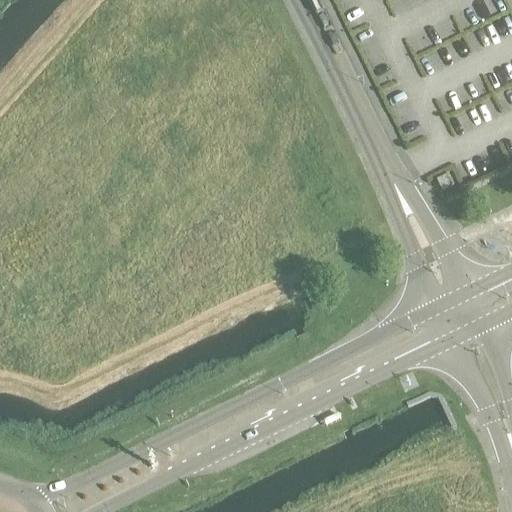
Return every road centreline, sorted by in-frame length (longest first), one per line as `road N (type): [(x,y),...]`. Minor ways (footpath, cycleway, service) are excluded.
road 1 (secondary): [(437,307),(35,506)]
road 2 (secondary): [(99,511),(452,337)]
road 3 (unclassified): [(394,174),(302,0)]
road 4 (unclassified): [(394,174),(400,222),(437,307)]
road 5 (unclassified): [(466,294),(424,212),(394,174)]
road 6 (unclassified): [(505,447),(508,412),(481,324)]
road 7 (unclassified): [(452,337),(505,447)]
